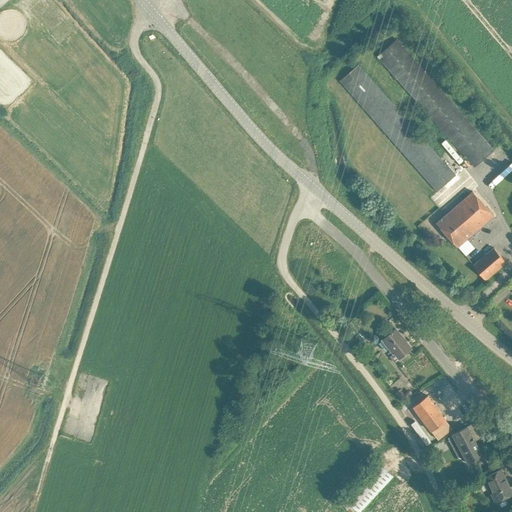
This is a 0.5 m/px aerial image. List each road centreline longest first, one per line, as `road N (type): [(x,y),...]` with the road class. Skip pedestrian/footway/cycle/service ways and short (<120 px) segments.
road 1 (unclassified): [(446,511),(390,408),(287,279),(284,250),(306,206)]
road 2 (residential): [(511,469),(455,373),(306,206)]
road 3 (tertiary): [(511,359),(310,191)]
road 4 (tertiary): [(310,191),(138,0)]
